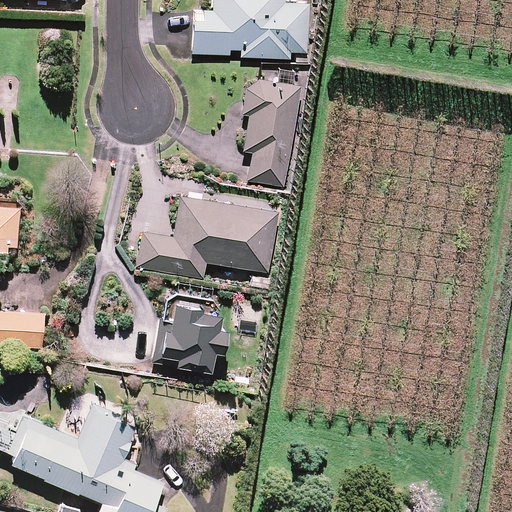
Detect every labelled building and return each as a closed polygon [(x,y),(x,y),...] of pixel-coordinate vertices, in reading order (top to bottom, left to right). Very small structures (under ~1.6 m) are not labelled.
[(280,0),(211,0),(211,10),(193,9),(190,51),(227,53),(227,47),(238,47),(238,54),(287,57),(287,49),(302,50),(305,2),(281,0),(280,0)] [(297,85),(247,76),(242,107),(247,108),(241,147),(250,148),(245,179),(281,185),(297,85)] [(275,209),(178,193),(171,235),(141,230),(135,266),(201,277),(204,260),(265,270),(275,209)] [(0,248),(14,249),(17,204),(0,203),(0,248)] [(217,301),(169,297),(167,318),(158,318),(154,362),(171,363),(208,366),(209,347),(220,348),(222,324),(215,324),(217,301)] [(42,311),(0,308),(0,343),(40,346),(42,311)] [(134,422),(89,403),(75,436),(7,407),(0,424),(0,446),(13,453),(9,462),(100,500),(95,511),(97,511),(162,511),(165,506),(152,500),(161,480),(130,467),(133,461),(120,456),(134,422)]
